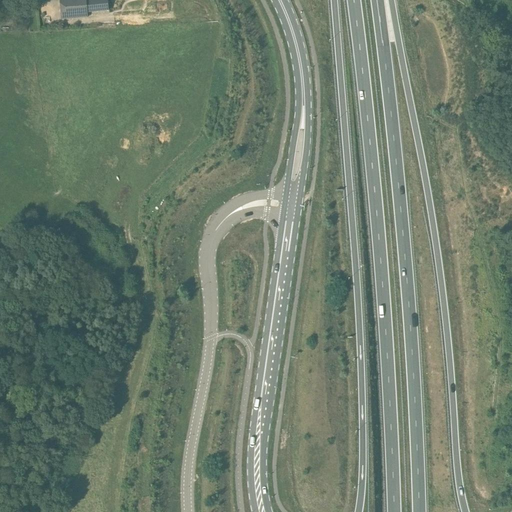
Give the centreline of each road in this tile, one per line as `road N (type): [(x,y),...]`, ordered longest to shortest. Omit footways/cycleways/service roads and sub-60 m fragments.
road 1 (trunk): [(465,511),(431,216),(388,0)]
road 2 (trunk): [(418,511),(407,288),(376,0)]
road 3 (trunk): [(353,0),(393,511)]
road 4 (trunk): [(333,0),(361,379),(358,511)]
road 5 (secondary): [(290,217),(257,440),(260,511)]
road 6 (secondary): [(279,0),(302,85),(293,195)]
road 7 (unclassified): [(209,341),(188,511)]
road 8 (residential): [(226,217),(207,252),(209,341)]
